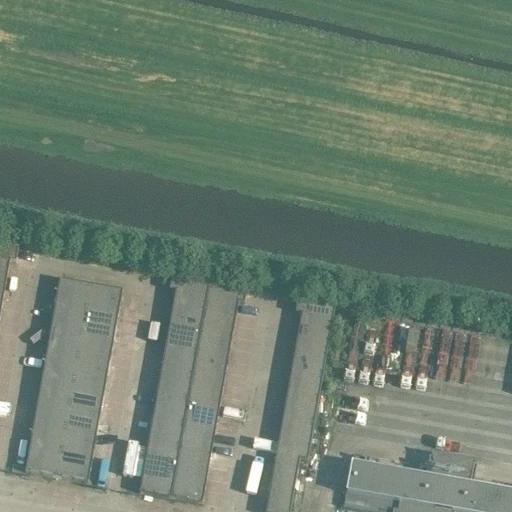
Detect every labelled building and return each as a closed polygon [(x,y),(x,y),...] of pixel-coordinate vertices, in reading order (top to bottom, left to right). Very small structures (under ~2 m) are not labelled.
[(0,243),(0,257),(9,259),(8,259),(9,259),(14,260),(17,246),(0,243)] [(0,257),(0,269),(7,270),(9,259),(8,259),(9,259),(0,257)] [(170,274),(168,288),(174,289),(174,288),(204,293),(207,280),(171,274),(170,274)] [(59,278),(56,291),(87,297),(90,283),(59,278)] [(207,280),(204,293),(237,300),(237,301),(242,302),(245,287),(213,281),(207,280)] [(90,283),(87,297),(120,303),(122,289),(90,283)] [(174,289),(172,300),(202,305),(204,293),(174,288),(174,289)] [(56,291),(54,303),(85,309),(87,297),(56,291)] [(204,293),(202,305),(235,312),(237,301),(237,300),(204,293)] [(297,296),(294,310),(301,311),(330,317),(333,303),(297,296)] [(87,297),(85,309),(117,314),(120,303),(87,297)] [(172,300),(170,311),(200,317),(202,305),(172,300)] [(54,303),(52,315),(83,321),(85,309),(54,303)] [(202,305),(200,317),(233,324),(235,312),(202,305)] [(85,309),(83,321),(115,326),(117,314),(85,309)] [(170,311),(168,323),(198,329),(200,317),(170,311)] [(301,311),(299,323),(328,329),(330,317),(301,311)] [(52,315),(50,327),(81,332),(83,321),(52,315)] [(200,317),(198,329),(231,336),(233,324),(200,317)] [(83,321),(81,332),(113,338),(115,326),(83,321)] [(168,323),(166,335),(196,340),(198,329),(168,323)] [(299,323),(296,335),(326,340),(328,329),(299,323)] [(50,327),(48,339),(79,344),(81,332),(50,327)] [(198,329),(196,340),(229,347),(231,336),(198,329)] [(81,332),(79,344),(111,350),(113,338),(81,332)] [(166,335),(163,347),(194,352),(196,340),(166,335)] [(296,335),(294,347),(324,352),(326,340),(296,335)] [(48,339),(46,351),(77,356),(79,344),(48,339)] [(196,340),(194,352),(227,359),(229,347),(196,340)] [(79,344),(77,356),(109,362),(111,350),(79,344)] [(163,347),(161,359),(192,364),(194,352),(163,347)] [(294,347),(292,359),(322,364),(324,352),(294,347)] [(46,351),(43,362),(75,368),(77,356),(46,351)] [(194,352),(192,364),(225,371),(227,359),(194,352)] [(77,356),(75,368),(107,374),(109,362),(77,356)] [(161,359),(159,371),(190,376),(192,364),(161,359)] [(292,359),(290,371),(320,376),(322,364),(292,359)] [(43,362),(41,374),(73,380),(75,368),(43,362)] [(192,364),(190,376),(223,383),(225,371),(192,364)] [(75,368),(73,380),(105,385),(107,374),(75,368)] [(159,371),(157,382),(187,388),(190,376),(159,371)] [(290,371),(288,382),(318,388),(320,376),(290,371)] [(41,374),(39,386),(70,391),(73,380),(41,374)] [(190,376),(187,388),(221,395),(223,383),(190,376)] [(73,380),(70,391),(102,397),(105,385),(73,380)] [(157,382),(155,394),(185,400),(187,388),(157,382)] [(288,382),(286,394),(316,399),(318,388),(288,382)] [(39,386),(37,398),(68,403),(70,391),(39,386)] [(187,388),(185,400),(218,406),(221,395),(187,388)] [(70,391),(68,403),(100,409),(102,397),(70,391)] [(155,394),(153,406),(183,411),(185,400),(155,394)] [(286,394),(284,406),(314,411),(316,399),(286,394)] [(37,398),(35,410),(66,415),(68,403),(37,398)] [(185,400),(183,411),(216,418),(218,406),(185,400)] [(68,403),(66,415),(98,421),(100,409),(68,403)] [(153,406),(151,418),(181,423),(183,411),(153,406)] [(284,406),(282,418),(311,423),(314,411),(284,406)] [(35,410),(33,421),(64,427),(66,415),(35,410)] [(183,411),(181,423),(214,430),(216,418),(183,411)] [(66,415),(64,427),(96,433),(98,421),(66,415)] [(151,418),(149,430),(179,435),(181,423),(151,418)] [(282,418),(280,430),(309,435),(311,423),(282,418)] [(33,421),(31,433),(62,439),(64,427),(33,421)] [(181,423),(179,435),(212,442),(214,430),(181,423)] [(64,427),(62,439),(94,444),(96,433),(64,427)] [(255,428),(254,436),(275,437),(276,429),(255,428)] [(149,430),(147,441),(177,447),(179,435),(149,430)] [(280,430),(277,441),(307,447),(309,435),(280,430)] [(31,433),(28,445),(60,451),(62,439),(31,433)] [(179,435),(177,447),(210,454),(212,442),(179,435)] [(62,439),(60,451),(92,456),(94,444),(62,439)] [(147,441),(144,453),(175,459),(177,447),(147,441)] [(277,441),(273,465),(295,469),(298,457),(305,458),(307,447),(277,441)] [(28,445),(26,457),(58,462),(60,451),(28,445)] [(177,447),(175,459),(208,466),(210,454),(177,447)] [(60,451),(58,462),(89,468),(92,456),(60,451)] [(144,453),(142,465),(173,470),(175,459),(144,453)] [(26,457),(24,471),(56,476),(58,462),(26,457)] [(175,459),(173,470),(206,477),(208,466),(175,459)] [(349,459),(341,503),(388,511),(511,511),(511,488),(468,481),(469,475),(425,467),(424,473),(349,459)] [(58,462),(56,476),(87,482),(89,468),(58,462)] [(142,465),(140,477),(171,482),(173,470),(142,465)] [(273,465),(269,489),(291,493),(295,469),(273,465)] [(173,470),(171,482),(204,489),(206,477),(173,470)] [(140,477),(138,491),(168,496),(171,482),(140,477)] [(171,482),(168,496),(173,497),(201,503),(204,489),(171,482)] [(269,489),(264,511),(287,511),(291,493),(269,489)]
